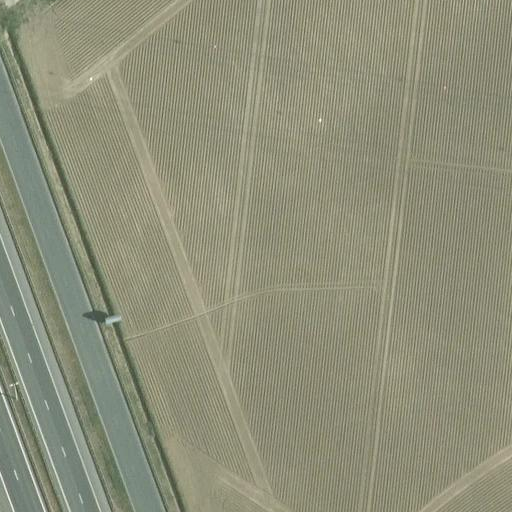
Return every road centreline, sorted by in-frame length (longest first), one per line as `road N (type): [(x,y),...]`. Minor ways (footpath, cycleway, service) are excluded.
road 1 (motorway): [(148,511),(0,100)]
road 2 (motorway): [(86,511),(0,267)]
